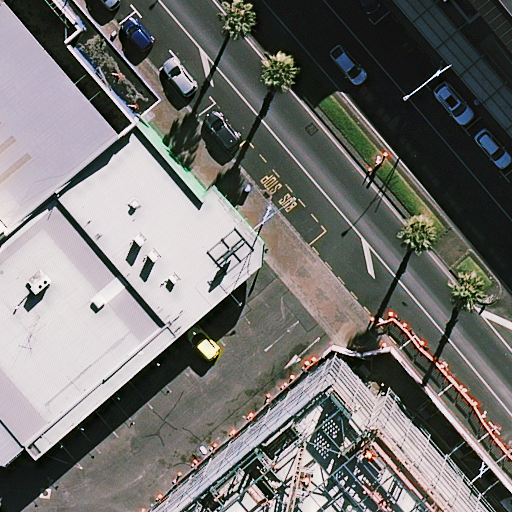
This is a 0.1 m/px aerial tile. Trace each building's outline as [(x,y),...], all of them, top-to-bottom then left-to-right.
[(0,0),(0,14),(16,0),(0,0)] [(0,250),(147,123),(38,0),(16,0),(0,14),(0,250)] [(511,49),(511,0),(471,0),(482,13),(511,49)] [(262,258),(147,123),(0,250),(0,464),(15,469),(40,447),(262,258)] [(162,506),(166,511),(459,511),(327,356),(156,497),(162,506)]
